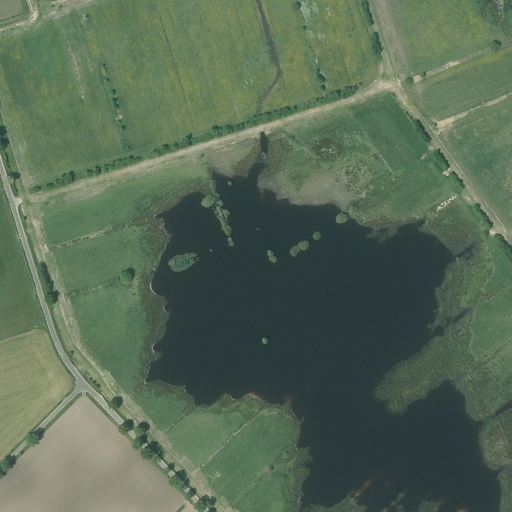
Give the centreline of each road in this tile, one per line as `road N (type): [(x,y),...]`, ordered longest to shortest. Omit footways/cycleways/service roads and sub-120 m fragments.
road 1 (track): [(391,86),(11,204)]
road 2 (unclassified): [(78,380),(54,338),(0,167)]
road 3 (track): [(511,251),(391,86)]
road 4 (unclassified): [(206,511),(78,380)]
